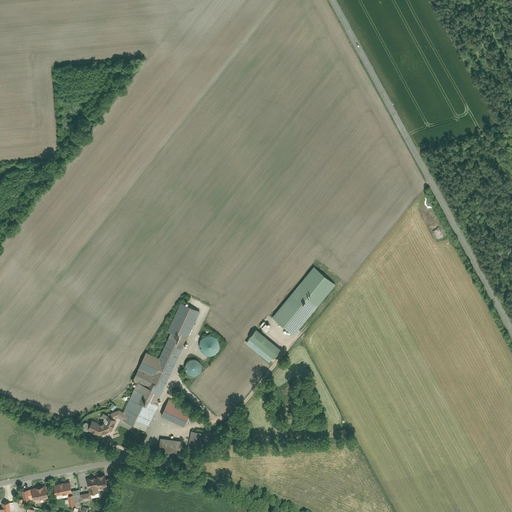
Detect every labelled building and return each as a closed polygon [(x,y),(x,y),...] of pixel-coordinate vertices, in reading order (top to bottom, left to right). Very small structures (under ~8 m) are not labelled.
[(314,266),(272,316),(294,334),(336,284),(314,266)] [(145,429),(200,310),(180,301),(167,331),(170,332),(159,357),(146,351),(133,379),(137,381),(124,411),(121,417),(145,429)] [(264,331),(269,326),(263,320),(258,326),(264,331)] [(281,348),(256,327),(248,337),(249,338),(246,342),(269,361),(273,357),(274,358),(281,348)] [(220,346),(220,343),(219,340),(217,337),(214,334),(211,333),(208,333),(204,335),(202,337),(200,340),(199,343),(200,347),(201,350),(204,352),(207,353),(210,354),(213,353),(216,352),(218,349),(220,346)] [(201,371),(202,368),(203,365),(202,362),(201,360),(198,358),(196,357),(193,357),(190,358),(188,360),(186,362),(185,365),(186,368),(187,370),(189,372),(191,374),(194,374),(197,374),(199,373),(201,371)] [(169,399),(161,414),(184,425),(192,410),(169,399)] [(118,417),(121,417),(124,411),(119,409),(111,411),(109,415),(116,418),(116,417),(118,417)] [(109,415),(103,412),(101,416),(106,418),(104,421),(100,422),(92,419),(90,423),(86,421),(84,422),(82,426),(83,429),(86,430),(89,430),(99,434),(112,430),(117,419),(116,418),(109,415)] [(203,432),(191,430),(188,449),(200,450),(203,432)] [(181,440),(160,437),(158,451),(179,454),(181,440)] [(106,472),(86,477),(89,491),(110,486),(106,472)] [(70,480),(53,484),(56,498),(73,494),(70,480)] [(44,486),(32,488),(35,500),(47,497),(44,486)] [(10,502),(2,503),(3,508),(3,511),(11,511),(10,502)]
